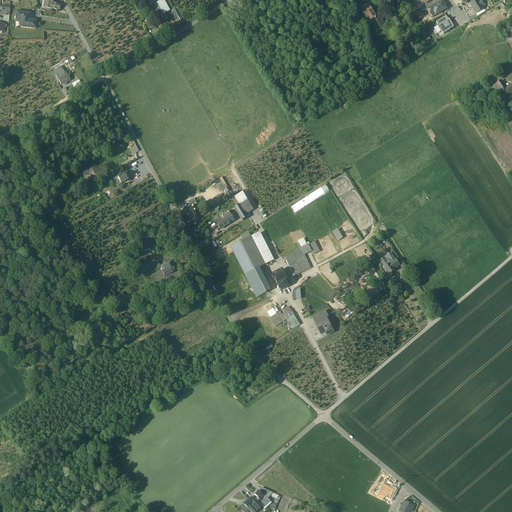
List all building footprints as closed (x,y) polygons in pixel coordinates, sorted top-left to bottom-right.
[(163,0),(162,0),(149,8),(151,11),(150,11),(151,13),(151,12),(154,17),(162,13),(163,15),(170,11),(163,0)] [(479,0),(478,0),(471,4),(477,14),(484,9),(485,9),(479,0)] [(447,10),(442,2),(428,10),(433,18),(447,10)] [(10,6),(2,6),(1,15),(9,16),(10,6)] [(368,7),(367,7),(366,6),(362,9),(363,10),(361,11),(366,19),(368,17),(370,21),(375,18),(372,12),(373,12),(371,8),(370,9),(368,7)] [(175,11),(169,14),(173,20),(178,16),(175,11)] [(30,13),(17,12),(16,20),(20,21),(19,26),(36,28),(37,20),(29,20),(30,13)] [(442,32),(443,35),(450,31),(450,30),(454,28),(452,24),(451,25),(446,17),(436,23),(438,26),(441,32),(442,32)] [(150,21),(145,25),(148,30),(153,27),(150,21)] [(376,43),(372,46),(376,53),(380,50),(376,43)] [(61,74),(62,76),(67,74),(66,72),(64,73),(63,70),(61,69),(60,67),(58,68),(61,74)] [(62,76),(61,77),(62,78),(59,80),(61,84),(70,80),(67,74),(62,76)] [(501,94),(506,90),(502,83),(496,87),(501,94)] [(506,90),(501,94),(504,99),(511,94),(511,90),(510,88),(506,90)] [(94,164),(84,170),(87,175),(89,174),(92,179),(100,174),(94,164)] [(128,180),(124,173),(117,177),(121,184),(128,180)] [(117,177),(113,179),(117,186),(121,184),(117,177)] [(295,212),(331,191),(327,185),(291,205),(295,212)] [(243,192),(235,198),(240,205),(240,206),(248,201),(243,192)] [(214,208),(224,201),(220,195),(210,202),(214,208)] [(248,201),(240,206),(244,211),(251,206),(248,201)] [(195,202),(190,205),(191,208),(187,210),(191,218),(199,213),(194,206),(197,204),(195,202)] [(240,206),(240,205),(234,208),(243,221),(243,220),(248,217),(246,214),(244,211),(240,206)] [(230,214),(224,219),(228,225),(234,220),(230,214)] [(222,220),(217,223),(221,229),(228,225),(224,219),(222,220)] [(338,240),(344,237),(339,228),(333,231),(338,240)] [(243,239),(251,234),(249,230),(241,235),(243,239)] [(260,232),(231,247),(245,275),(260,267),(274,260),(260,232)] [(318,252),(314,244),(308,247),(313,255),(318,252)] [(307,259),(302,250),(285,258),(290,267),(307,259)] [(390,253),(387,255),(380,261),(385,267),(395,260),(390,253)] [(311,268),(307,259),(290,267),(294,276),(311,268)] [(385,267),(384,268),(389,274),(394,269),(399,265),(395,260),(385,267)] [(166,269),(162,271),(165,276),(175,272),(172,266),(166,269)] [(272,290),(260,267),(245,275),(257,298),(272,290)] [(283,269),(273,274),(281,290),(289,286),(288,284),(290,283),(283,269)] [(325,311),(319,314),(322,320),(325,319),(326,318),(328,317),(325,311)] [(280,312),(269,319),(274,327),(285,320),(284,318),(280,312)] [(287,316),(284,318),(285,320),(285,321),(288,319),(294,329),(300,325),(292,313),(287,316)] [(319,314),(312,318),(315,324),(322,320),(319,314)] [(326,318),(325,319),(322,320),(315,324),(321,335),(326,332),(332,329),(326,318)] [(386,479),(383,484),(390,487),(392,484),(386,479)] [(390,500),(395,490),(390,487),(383,484),(378,494),(385,497),(390,500)] [(270,492),(262,488),(258,491),(263,496),(264,495),(265,496),(270,492)] [(263,496),(258,491),(255,495),(259,500),(261,498),(263,496)] [(265,496),(264,495),(263,496),(261,498),(263,500),(261,502),(265,506),(270,501),(268,498),(267,498),(265,496)] [(255,503),(251,498),(247,501),(257,511),(262,507),(257,501),(255,503)] [(255,511),(257,511),(247,501),(243,504),(249,511),(250,511),(255,511)] [(410,511),(414,506),(404,501),(399,511),(400,511),(410,511)]
